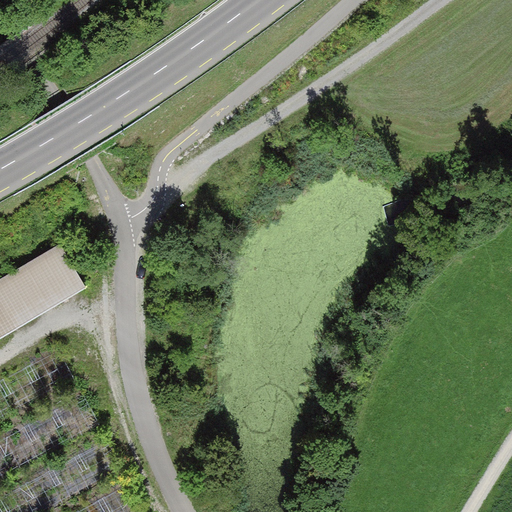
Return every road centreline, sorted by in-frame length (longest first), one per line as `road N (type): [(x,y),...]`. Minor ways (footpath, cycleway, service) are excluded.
road 1 (unclassified): [(0,19),(113,200),(139,396),(185,511)]
road 2 (track): [(155,197),(444,0)]
road 3 (secondary): [(0,170),(261,0)]
